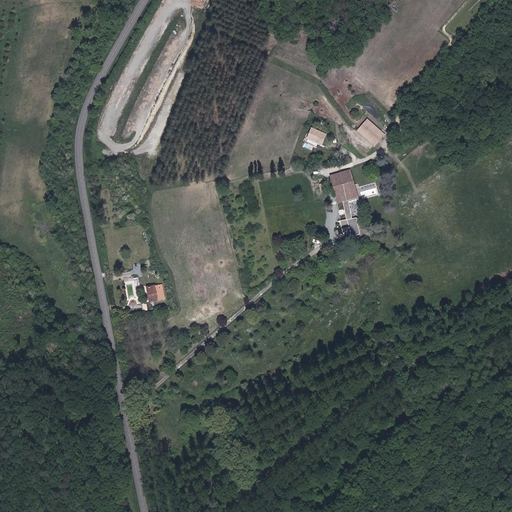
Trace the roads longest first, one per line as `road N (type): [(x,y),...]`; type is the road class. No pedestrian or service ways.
road 1 (secondary): [(144,511),(80,159),(91,97),(145,0)]
road 2 (track): [(238,511),(375,391),(432,362),(511,339)]
